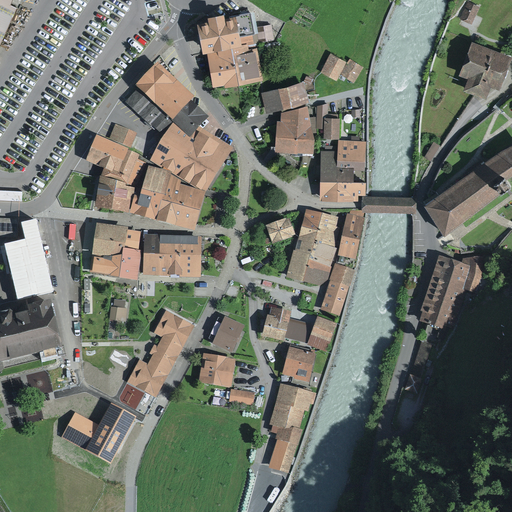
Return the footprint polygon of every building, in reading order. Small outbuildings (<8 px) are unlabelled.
[(0,0),(0,44),(19,0),(0,0)] [(469,2),(461,19),(471,23),(478,7),(469,2)] [(206,49),(207,53),(220,50),(232,47),(244,45),(253,43),(253,38),(251,38),(250,34),(254,33),(250,13),(230,17),(230,18),(229,18),(229,20),(222,21),(221,17),(211,19),(212,23),(201,26),(206,49)] [(256,27),(259,42),(274,39),(271,25),(256,27)] [(247,48),(245,48),(244,45),(232,47),(238,80),(258,76),(254,52),(248,53),(247,48)] [(212,59),(216,83),(238,80),(232,47),(220,50),(222,57),(212,59)] [(484,94),(489,82),(496,85),(506,59),(475,47),(465,73),(472,76),(468,88),(484,94)] [(331,55),(324,69),(337,77),(345,63),(331,55)] [(350,59),(342,73),(354,80),(362,67),(350,59)] [(163,132),(175,119),(182,125),(188,129),(195,127),(204,118),(187,103),(191,99),(187,95),(183,99),(154,72),(140,87),(141,88),(128,102),(152,124),(153,123),(163,132)] [(306,100),(302,84),(285,89),(289,105),(306,100)] [(264,95),(268,110),(289,105),(285,89),(264,95)] [(303,152),(312,152),(313,138),(310,128),(307,109),(284,115),(284,126),(281,125),(280,147),(303,149),(303,152)] [(326,127),(326,135),(337,136),(337,121),(337,115),(317,114),(317,127),(326,127)] [(156,161),(203,190),(228,149),(215,140),(212,139),(209,145),(198,138),(191,149),(187,147),(187,143),(191,136),(177,127),(156,161)] [(117,128),(112,140),(128,147),(133,135),(117,128)] [(102,178),(135,187),(145,165),(125,156),(127,152),(100,141),(91,161),(109,168),(105,176),(104,175),(102,178)] [(349,144),(348,152),(340,152),(339,168),(341,168),(341,166),(361,168),(363,144),(349,144)] [(480,164),(481,166),(425,205),(445,234),(501,192),(501,193),(511,186),(506,178),(511,174),(511,148),(486,165),(484,161),(480,164)] [(341,168),(339,168),(340,152),(324,152),(324,181),(352,181),(353,169),(341,169),(341,168)] [(169,176),(153,171),(147,191),(163,196),(169,176)] [(175,192),(178,182),(169,176),(163,196),(162,201),(157,217),(181,225),(182,221),(191,223),(197,199),(175,192)] [(124,209),(125,200),(129,200),(131,190),(127,188),(128,186),(105,179),(101,205),(124,209)] [(364,194),(364,182),(352,181),(324,181),(323,198),(351,199),(351,196),(357,196),(357,194),(364,194)] [(0,197),(23,198),(23,188),(0,187),(0,197)] [(140,194),(135,211),(157,217),(162,201),(163,196),(147,191),(144,190),(143,195),(140,194)] [(330,218),(309,213),(305,229),(326,234),(328,228),(330,218)] [(360,231),(363,219),(349,216),(346,228),(360,231)] [(0,237),(15,238),(16,222),(0,221),(0,237)] [(268,229),(273,242),(289,236),(284,223),(268,229)] [(305,229),(302,240),(325,246),(325,247),(333,249),(336,237),(337,230),(328,228),(326,234),(305,229)] [(346,228),(342,248),(356,251),(360,231),(346,228)] [(97,252),(110,254),(109,258),(124,260),(125,250),(138,252),(141,234),(100,229),(97,252)] [(160,254),(171,254),(171,255),(197,256),(197,238),(171,237),(171,243),(154,243),(153,246),(147,246),(146,254),(146,259),(160,260),(160,254)] [(331,260),(330,260),(333,249),(325,247),(325,246),(302,240),(299,252),(310,255),(308,261),(322,265),(329,267),(331,260)] [(343,265),(352,267),(356,251),(342,248),(340,256),(345,257),(343,265)] [(139,253),(138,253),(138,252),(125,250),(124,260),(120,276),(136,278),(139,253)] [(319,282),(320,278),(326,279),(327,272),(320,270),(322,265),(308,261),(310,255),(299,252),(297,252),(291,274),(319,282)] [(141,259),(140,272),(170,274),(171,255),(171,254),(160,254),(160,260),(146,259),(141,259)] [(170,274),(196,275),(197,256),(171,255),(170,274)] [(95,256),(93,272),(120,276),(124,260),(109,258),(95,256)] [(436,345),(438,336),(444,338),(463,286),(475,292),(482,277),(480,275),(481,261),(480,258),(464,260),(462,268),(443,262),(423,320),(428,322),(422,341),(423,341),(412,376),(411,376),(406,389),(416,392),(432,344),(436,345)] [(333,281),(347,286),(348,286),(353,272),(338,267),(333,281)] [(324,309),(338,315),(348,286),(347,286),(333,281),(324,309)] [(0,361),(60,347),(49,303),(29,308),(31,313),(12,318),(11,312),(0,314),(0,361)] [(121,318),(125,318),(126,317),(127,313),(122,313),(122,310),(112,309),(111,318),(121,320),(121,318)] [(271,317),(266,335),(284,339),(290,315),(275,311),(273,318),(271,317)] [(145,365),(135,384),(155,395),(192,327),(172,316),(162,335),(164,337),(148,367),(145,365)] [(326,351),(329,343),(326,341),(332,324),(321,320),(311,345),(326,351)] [(226,321),(216,342),(231,349),(240,328),(226,321)] [(293,322),(290,333),(297,335),(300,324),(293,322)] [(304,337),(307,326),(300,324),(297,335),(304,337)] [(297,375),(297,378),(308,380),(314,351),(292,346),(285,372),(297,375)] [(207,359),(203,380),(228,384),(232,363),(207,359)] [(284,387),(282,396),(295,399),(297,391),(284,387)] [(254,394),(231,391),(229,404),(252,408),(254,394)] [(312,404),(314,395),(297,391),(295,399),(308,403),(312,404)] [(302,409),(306,410),(308,403),(295,399),(282,396),(280,403),(302,409)] [(111,464),(137,416),(111,402),(99,425),(75,412),(62,437),(111,464)] [(302,409),(280,403),(277,413),(287,416),(299,419),(302,409)] [(145,419),(150,406),(144,405),(140,417),(145,419)] [(277,413),(274,424),(284,426),(287,416),(277,413)] [(286,427),(296,429),(299,419),(287,416),(284,426),(286,427)] [(286,427),(282,441),(295,445),(299,430),(286,427)] [(273,467),(287,471),(295,445),(282,441),(273,467)] [(348,486),(345,495),(351,497),(354,488),(348,486)]
